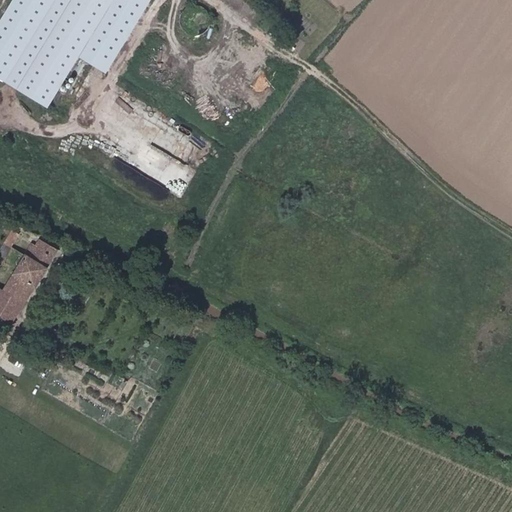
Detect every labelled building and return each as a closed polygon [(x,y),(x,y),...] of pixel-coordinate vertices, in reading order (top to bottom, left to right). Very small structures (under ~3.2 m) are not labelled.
[(17,0),(0,27),(0,76),(21,90),(62,27),(78,0),(17,0)] [(78,0),(62,27),(89,46),(117,0),(78,0)] [(117,0),(89,46),(74,69),(100,85),(113,63),(147,8),(136,2),(133,0),(117,0)] [(151,0),(136,0),(136,2),(147,8),(151,0)] [(89,46),(62,27),(21,90),(50,107),(74,69),(89,46)] [(220,72),(256,89),(262,75),(226,58),(220,72)] [(178,193),(192,167),(129,133),(115,159),(178,193)] [(0,313),(15,322),(62,249),(39,235),(28,252),(14,243),(0,265),(0,313)] [(49,335),(43,345),(61,353),(67,344),(49,335)]
